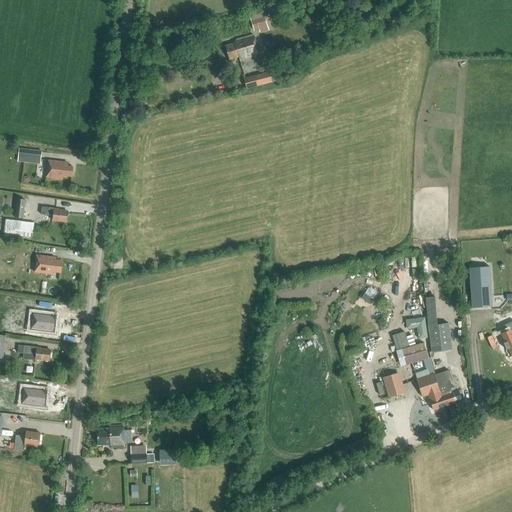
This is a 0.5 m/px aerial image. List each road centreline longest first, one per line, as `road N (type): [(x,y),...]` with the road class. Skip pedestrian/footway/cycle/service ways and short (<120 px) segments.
road 1 (unclassified): [(68,511),(129,0)]
road 2 (unclassified): [(263,511),(511,396)]
